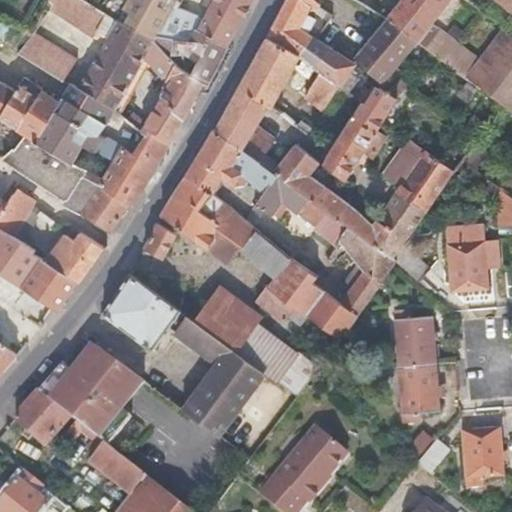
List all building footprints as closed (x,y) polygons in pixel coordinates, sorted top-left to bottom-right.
[(104,43),(116,20),(78,0),(44,0),(42,4),(49,8),(46,12),(104,43)] [(229,48),(254,0),(214,0),(203,22),(175,6),(177,0),(129,0),(119,21),(157,41),(163,30),(187,42),(190,40),(194,33),(198,31),(229,48)] [(313,44),(331,20),(303,0),(289,0),(267,39),(299,64),(313,44)] [(431,28),(450,0),(405,0),(386,26),(420,50),(469,85),(482,66),(431,28)] [(511,0),(484,0),(486,2),(487,0),(492,0),(511,16),(511,0)] [(115,113),(146,58),(154,66),(164,78),(163,83),(168,87),(145,129),(131,118),(127,123),(145,138),(148,141),(152,136),(170,146),(174,139),(187,116),(203,87),(189,79),(176,72),(171,65),(157,41),(119,21),(116,20),(104,43),(77,93),(115,113)] [(388,93),(420,50),(386,26),(354,71),(388,93)] [(223,60),(229,48),(198,31),(194,33),(190,40),(187,42),(163,30),(157,41),(171,65),(176,57),(186,56),(198,61),(189,79),(203,87),(207,89),(223,60)] [(62,85),(76,61),(32,34),(17,57),(62,85)] [(277,103),(303,67),(299,64),(267,39),(240,89),(272,111),(277,103)] [(356,79),(313,44),(299,64),(303,67),(322,81),(340,95),(350,103),(362,88),(358,86),(359,84),(355,81),(356,79)] [(323,117),(340,95),(322,81),(305,103),(323,117)] [(0,110),(10,94),(0,87),(0,110)] [(389,138),(381,133),(381,132),(412,93),(403,87),(392,103),(385,97),(382,100),(378,97),(373,102),(368,100),(360,110),(362,112),(332,151),(324,163),(346,178),(368,150),(378,156),(389,138)] [(0,120),(15,130),(35,100),(14,88),(10,94),(0,110),(0,120)] [(115,113),(77,93),(69,89),(61,100),(109,124),(115,113)] [(272,111),(240,89),(234,100),(264,122),(272,111)] [(33,142),(57,105),(39,93),(35,100),(15,130),(25,138),(33,142)] [(123,150),(101,137),(109,124),(61,100),(57,105),(33,142),(61,160),(99,187),(102,182),(89,173),(99,157),(113,165),(123,150)] [(251,139),(264,122),(234,100),(215,133),(242,152),(251,139)] [(291,112),(277,103),(272,111),(286,121),(291,112)] [(490,143),(474,130),(463,145),(479,157),(490,143)] [(260,166),(242,152),(215,133),(214,132),(186,176),(212,196),(224,182),(235,191),(246,190),(251,184),(263,167),(260,166)] [(133,209),(170,146),(152,136),(148,141),(145,138),(139,150),(135,157),(124,151),(123,150),(113,165),(102,182),(99,187),(128,206),(133,209)] [(99,187),(61,160),(33,142),(25,138),(13,151),(10,150),(4,156),(3,160),(63,200),(62,203),(81,213),(79,216),(109,235),(128,206),(99,187)] [(269,152),(251,139),(242,152),(260,166),(264,160),(269,152)] [(422,232),(464,178),(413,140),(388,174),(403,186),(387,207),(422,232)] [(135,157),(139,150),(129,144),(124,151),(135,157)] [(331,191),(311,174),(320,161),(297,145),(277,169),(264,160),(260,166),(263,167),(279,180),(310,202),(327,214),(396,265),(406,252),(422,232),(387,207),(374,225),(348,203),(331,191)] [(266,196),(279,180),(263,167),(251,184),(266,196)] [(212,196),(186,176),(161,218),(220,263),(233,254),(239,248),(254,230),(212,196)] [(310,202),(279,180),(266,196),(256,211),(273,219),(285,204),(300,215),(310,202)] [(31,200),(17,190),(12,187),(8,193),(13,196),(6,210),(0,219),(0,236),(7,241),(30,205),(31,200)] [(308,238),(327,214),(310,202),(300,215),(293,225),(308,238)] [(316,281),(348,241),(367,275),(344,308),(357,320),(398,266),(396,265),(327,214),(308,238),(290,260),(316,281)] [(82,288),(107,251),(65,224),(40,262),(44,265),(79,286),(82,288)] [(172,239),(171,232),(158,224),(143,252),(156,259),(161,259),(172,239)] [(288,258),(254,230),(239,248),(276,276),(288,258)] [(504,267),(503,247),(490,248),(489,231),(453,233),(454,248),(451,248),(454,294),(492,291),(491,269),(504,267)] [(0,275),(27,292),(44,265),(40,262),(7,241),(0,236),(0,275)] [(432,270),(406,252),(396,265),(398,266),(420,285),(432,270)] [(344,308),(316,281),(290,260),(288,258),(276,276),(255,303),(282,324),(286,320),(298,328),(305,319),(339,344),(357,320),(344,308)] [(60,313),(79,286),(44,265),(27,292),(60,313)] [(150,351),(180,314),(128,277),(102,313),(150,351)] [(253,327),(255,325),(216,295),(194,324),(234,353),(253,327)] [(441,364),(438,317),(420,318),(419,310),(395,311),(399,367),(441,364)] [(215,438),(264,375),(251,365),(240,357),(234,353),(194,324),(188,319),(175,335),(216,367),(182,412),(215,438)] [(277,384),(295,358),(253,327),(234,353),(240,357),(247,348),(257,357),(251,365),(264,375),(277,384)] [(78,363),(71,371),(63,364),(39,391),(71,418),(75,421),(86,430),(99,440),(107,447),(130,418),(122,411),(131,399),(143,383),(93,344),(78,363)] [(257,357),(247,348),(240,357),(251,365),(257,357)] [(0,377),(16,359),(0,349),(0,377)] [(445,411),(441,364),(399,367),(403,425),(427,424),(426,412),(445,411)] [(48,446),(71,418),(39,391),(14,419),(48,446)] [(72,448),(86,430),(75,421),(65,434),(66,436),(63,441),(72,448)] [(327,477),(346,455),(314,429),(258,497),(276,511),(294,511),(302,503),(307,506),(320,491),(316,488),(324,476),(327,477)] [(422,456),(435,438),(425,431),(412,447),(422,456)] [(506,480),(503,432),(463,436),(468,492),(484,490),(484,481),(506,480)] [(146,479),(107,447),(99,440),(90,452),(95,457),(89,465),(131,498),(146,479)] [(431,478),(451,452),(440,442),(419,468),(431,478)] [(0,511),(68,511),(70,511),(26,475),(0,508),(0,511)] [(186,511),(146,479),(131,498),(120,511),(186,511)] [(417,511),(437,511),(426,503),(417,511)]
